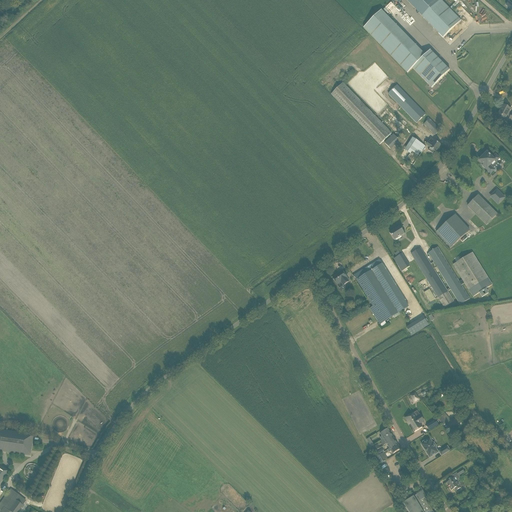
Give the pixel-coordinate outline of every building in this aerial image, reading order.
[(405,0),(443,38),(461,21),(440,0),(405,0)] [(432,88),(450,71),(430,50),(425,55),(381,11),(364,28),(407,73),(412,68),(432,88)] [(375,79),(383,71),(374,62),(366,69),(375,79)] [(331,95),(380,145),(392,133),(343,83),(331,95)] [(426,115),(397,85),(388,94),(417,124),(426,115)] [(511,113),(509,112),(511,109),(503,105),(498,114),(499,115),(498,117),(504,121),(505,118),(506,119),(508,121),(508,120),(511,121),(511,113)] [(440,129),(430,119),(424,124),(435,135),(440,129)] [(393,134),(385,143),(392,150),(400,142),(393,134)] [(413,165),(426,146),(413,138),(400,156),(413,165)] [(436,152),(440,145),(431,139),(426,145),(430,148),(428,151),(432,153),(434,151),(436,152)] [(496,162),(499,159),(495,155),(492,158),(490,156),(489,155),(487,153),(479,161),(483,164),(482,165),(490,174),(494,170),(492,168),(497,163),(496,162)] [(491,197),(498,204),(504,198),(497,191),(491,197)] [(486,225),(497,214),(478,196),(468,207),(486,225)] [(451,248),(469,231),(455,215),(436,233),(451,248)] [(399,226),(389,233),(394,240),(404,234),(399,226)] [(492,285),(472,253),(453,265),(463,280),(459,282),(440,252),(438,248),(428,253),(434,263),(431,265),(420,248),(411,254),(444,308),(454,302),(447,292),(451,290),(460,305),(469,299),(461,285),(465,283),(473,297),(479,293),(482,297),(488,293),(487,291),(489,290),(488,288),(492,285)] [(402,272),(410,267),(402,254),(394,259),(402,272)] [(408,307),(379,260),(353,276),(354,278),(355,277),(373,307),(370,309),(382,328),(387,325),(385,322),(408,307)] [(342,281),(344,285),(349,282),(346,279),(347,278),(342,271),(336,275),(336,276),(332,278),(337,285),(342,281)] [(426,319),(425,320),(423,317),(406,328),(412,336),(430,325),(426,319)] [(414,392),(410,395),(414,402),(419,400),(414,392)] [(420,424),(424,421),(421,416),(416,419),(413,413),(405,418),(409,425),(410,424),(411,426),(415,432),(422,427),(420,424)] [(459,421),(456,417),(454,419),(453,418),(448,423),(442,416),(437,419),(448,431),(457,423),(459,421)] [(435,420),(427,425),(429,430),(438,424),(435,420)] [(381,440),(384,439),(391,434),(388,429),(380,434),(382,436),(380,438),(381,440)] [(0,452),(30,457),(33,435),(0,430),(0,452)] [(391,434),(384,439),(387,444),(394,439),(391,434)] [(397,444),(394,439),(387,444),(390,449),(397,444)] [(435,448),(437,448),(434,443),(433,444),(430,439),(428,441),(427,440),(423,442),(424,443),(421,445),(430,458),(438,453),(435,448)] [(397,444),(390,449),(387,450),(389,453),(391,451),(393,454),(400,449),(397,444)] [(447,447),(439,452),(442,456),(450,451),(447,447)] [(383,453),(377,457),(381,464),(384,462),(383,462),(382,459),(386,456),(383,453)] [(0,483),(8,471),(0,465),(0,483)] [(456,491),(461,488),(459,486),(461,485),(458,480),(459,480),(460,477),(459,476),(464,473),(462,470),(452,476),(453,479),(447,483),(451,491),(455,489),(456,491)] [(16,511),(25,501),(10,489),(0,503),(0,510),(1,511),(0,511),(16,511)] [(429,501),(422,490),(416,494),(417,495),(403,503),(408,511),(433,511),(427,502),(429,501)] [(470,500),(468,497),(459,503),(462,506),(470,500)]
